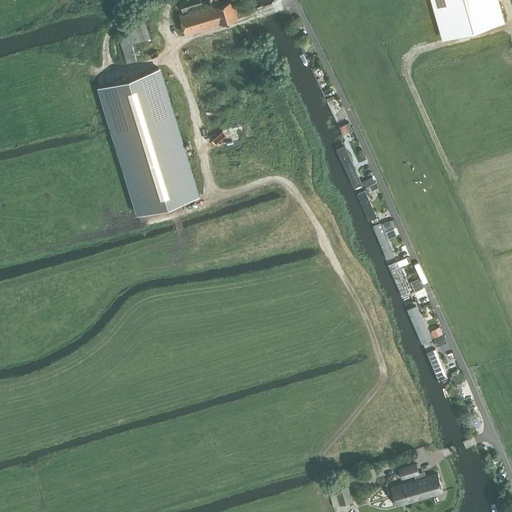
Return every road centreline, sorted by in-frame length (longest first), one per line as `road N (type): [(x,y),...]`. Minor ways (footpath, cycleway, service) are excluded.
road 1 (track): [(330,511),(321,456),(385,363),(289,178),(209,200),(188,91),(172,56)]
road 2 (unclassified): [(511,478),(295,0)]
road 3 (track): [(503,284),(405,63),(410,54),(511,25)]
